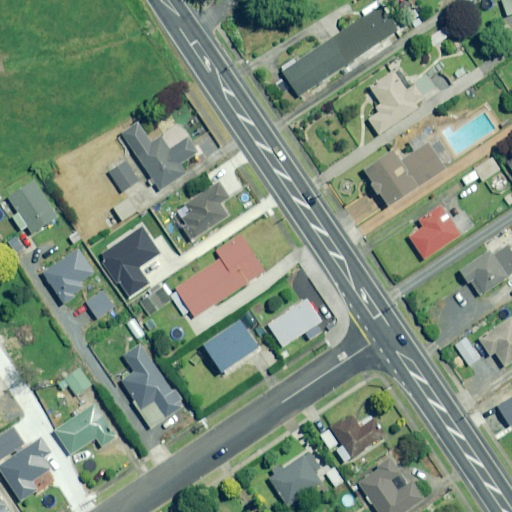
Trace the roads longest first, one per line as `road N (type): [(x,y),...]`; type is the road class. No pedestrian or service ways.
road 1 (secondary): [(165,0),(389,331)]
road 2 (residential): [(121,511),(389,331)]
road 3 (secondary): [(389,331),(510,511)]
